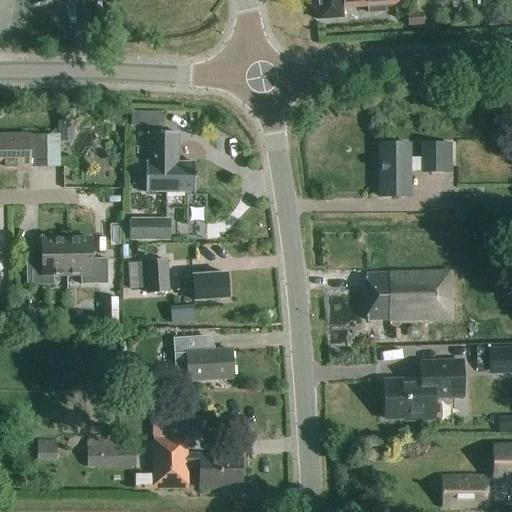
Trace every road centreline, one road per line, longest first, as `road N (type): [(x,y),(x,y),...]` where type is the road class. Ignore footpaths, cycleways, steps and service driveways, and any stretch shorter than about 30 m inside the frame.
road 1 (residential): [(312,511),(285,186),(260,79)]
road 2 (tertiary): [(260,79),(0,73)]
road 3 (tertiary): [(260,79),(511,59)]
